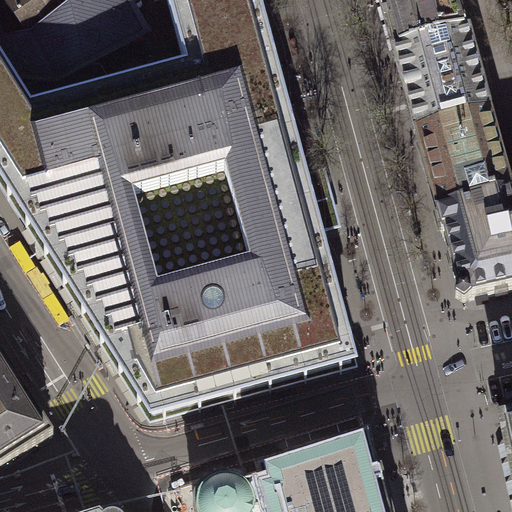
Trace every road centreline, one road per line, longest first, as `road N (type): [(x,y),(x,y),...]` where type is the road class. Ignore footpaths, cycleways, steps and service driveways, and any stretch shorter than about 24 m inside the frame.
road 1 (residential): [(421,380),(317,0)]
road 2 (residential): [(127,469),(421,380)]
road 3 (tertiary): [(0,272),(127,469)]
road 4 (residential): [(458,511),(421,380)]
road 5 (residential): [(0,503),(127,469)]
